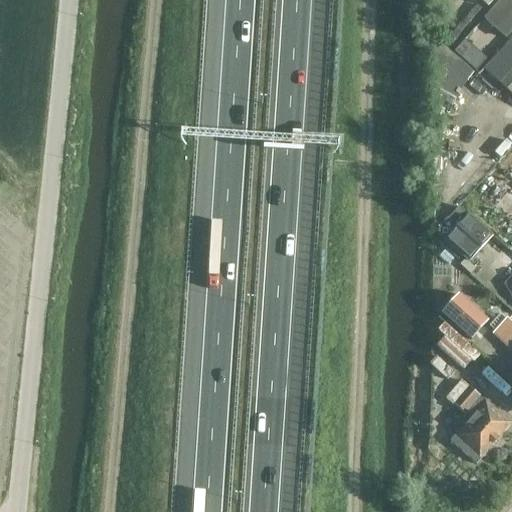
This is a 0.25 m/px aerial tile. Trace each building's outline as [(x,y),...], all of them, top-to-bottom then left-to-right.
[(504,42),(511,33),(511,0),(499,0),(481,21),(504,42)] [(511,39),(502,51),(498,47),(501,44),(488,31),(482,36),(500,53),(484,71),(511,96),(511,39)] [(435,234),(468,263),(491,237),(458,208),(435,234)] [(458,292),(440,311),(469,337),(486,318),(458,292)] [(511,345),(511,326),(508,323),(495,337),(508,349),(511,345)] [(450,331),(439,348),(463,364),(475,346),(450,331)] [(484,404),(461,383),(447,399),(454,406),(454,407),(469,420),(449,441),(476,465),(510,427),(485,404),(484,404)]
